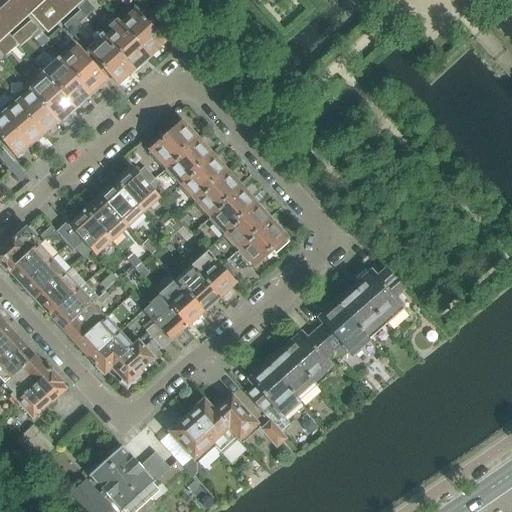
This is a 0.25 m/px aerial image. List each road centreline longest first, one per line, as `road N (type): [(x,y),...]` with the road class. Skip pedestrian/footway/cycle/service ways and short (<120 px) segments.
road 1 (residential): [(0,231),(182,73),(335,244),(125,423)]
road 2 (residential): [(125,423),(0,291)]
